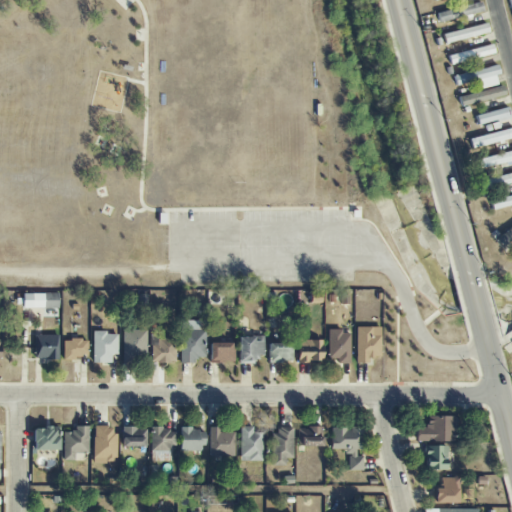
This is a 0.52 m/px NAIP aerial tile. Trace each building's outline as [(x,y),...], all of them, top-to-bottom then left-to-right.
[(482,13),(480,4),(436,12),(438,22),(482,13)] [(488,32),(485,23),(441,35),(444,45),(488,32)] [(493,54),(491,44),(447,56),(449,65),(493,54)] [(477,81),(479,89),(496,85),(494,76),(498,75),(497,66),(452,76),(454,86),(477,81)] [(460,107),(504,96),(501,86),(458,97),(460,107)] [(509,117),(507,108),(474,116),(476,126),(509,117)] [(511,137),(511,127),(468,140),(471,149),(511,137)] [(511,150),(476,160),(479,169),(511,160),(511,150)] [(481,190),(511,183),(511,173),(479,181),(481,190)] [(491,211),(511,205),(511,195),(489,202),(491,211)] [(511,238),(511,226),(494,240),(499,248),(511,238)] [(57,308),(57,293),(21,295),(21,309),(57,308)] [(179,321),(180,364),(195,364),(194,358),(205,358),(205,321),(179,321)] [(380,328),(355,327),(355,363),(368,364),(368,357),(379,358),(380,328)] [(145,330),(121,331),(122,362),(146,361),(145,330)] [(349,331),(328,331),(327,358),(336,359),(336,364),(348,365),(349,331)] [(116,355),(117,333),(92,333),(91,363),(110,364),(110,355),(116,355)] [(58,336),(34,335),(33,360),(57,360),(58,336)] [(237,337),(237,364),(253,364),(253,356),(263,356),(263,337),(237,337)] [(150,346),(150,363),(175,362),(175,339),(157,339),(157,346),(150,346)] [(87,341),(62,340),(62,359),(86,359),(87,341)] [(321,340),(297,341),(297,362),(321,362),(321,340)] [(209,363),(233,363),(233,343),(208,344),(209,363)] [(292,363),(291,344),(268,344),(268,363),(292,363)] [(452,442),(452,417),(426,417),(426,428),(416,428),(416,442),(452,442)] [(58,428),(33,427),(32,451),(58,451),(58,428)] [(92,427),(92,463),(114,463),(115,427),(92,427)] [(232,457),(233,433),(218,432),(218,427),(209,427),(207,457),(232,457)] [(261,462),(261,433),(252,433),(252,427),(239,427),(239,461),(261,462)] [(145,447),(145,428),(121,428),(120,447),(145,447)] [(321,448),(322,428),(297,428),(297,447),(321,448)] [(346,471),(362,471),(362,457),(355,457),(355,450),(361,450),(361,428),(330,429),(330,450),(346,450),(346,471)] [(74,461),(74,454),(88,454),(87,429),(61,429),(62,461),(74,461)] [(149,461),(172,462),(172,430),(150,429),(149,461)] [(179,452),(203,452),(203,430),(180,429),(179,452)] [(291,429),(269,430),(270,466),(284,466),(284,459),(292,459),(291,429)] [(424,470),(446,471),(446,447),(424,446),(424,470)] [(457,504),(458,478),(439,478),(439,489),(431,489),(431,504),(457,504)]
